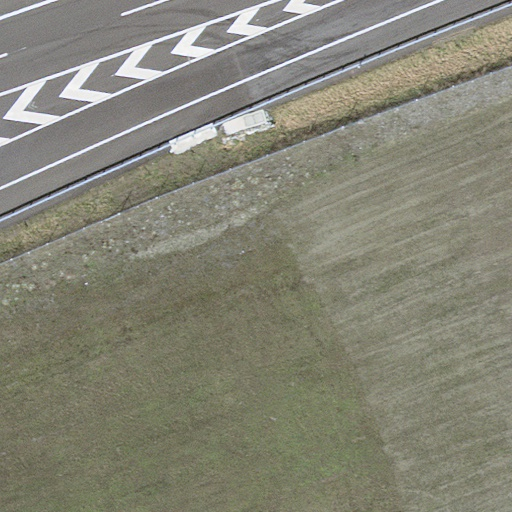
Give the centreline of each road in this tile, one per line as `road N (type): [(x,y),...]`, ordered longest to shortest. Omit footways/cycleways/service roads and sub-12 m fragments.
road 1 (motorway): [(0,167),(373,0)]
road 2 (motorway): [(0,54),(161,0)]
